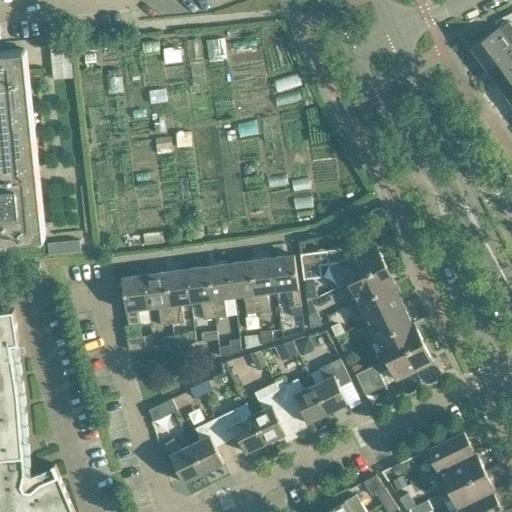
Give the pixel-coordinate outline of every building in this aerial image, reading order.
[(485,66),(511,45),(511,25),(509,22),(500,28),(500,27),(471,47),(485,66)] [(511,45),(485,66),(497,83),(511,72),(511,45)] [(0,239),(0,242),(10,241),(9,238),(43,234),(38,180),(35,180),(33,166),(36,166),(35,154),(32,154),(31,140),(33,140),(32,127),(29,128),(28,114),(31,114),(29,101),(27,101),(25,88),(28,87),(24,49),(0,51),(0,239)] [(510,101),(511,99),(511,72),(497,83),(510,101)] [(342,284),(343,285),(386,264),(376,244),(348,258),(343,248),(301,254),(307,302),(317,297),(315,279),(322,278),(321,265),(340,263),(349,281),(342,284)] [(295,255),(273,258),(277,291),(287,289),(289,308),(293,308),(301,307),(295,255)] [(277,291),(273,258),(251,260),(258,312),(270,311),(267,292),(277,291)] [(258,312),(251,260),(230,263),(234,296),(244,295),(247,314),(258,312)] [(234,296),(230,263),(208,266),(215,318),(227,316),(224,298),(234,296)] [(395,283),(386,264),(343,285),(347,293),(354,290),(359,300),(350,305),(395,283)] [(215,318),(208,266),(187,269),(191,302),(201,301),(204,319),(215,318)] [(191,302),(187,269),(166,272),(172,324),(184,322),(181,303),(191,302)] [(172,324),(166,272),(144,275),(149,308),(159,306),(161,325),(172,324)] [(149,308),(144,275),(122,277),(129,325),(141,324),(139,309),(149,308)] [(395,284),(395,283),(350,305),(354,314),(362,310),(367,321),(403,304),(394,285),(395,284)] [(412,323),(403,304),(367,321),(372,332),(365,335),(369,344),(414,322),(412,323)] [(301,307),(293,308),(294,317),(303,316),(301,307)] [(19,392),(12,343),(19,341),(14,309),(0,310),(0,511),(75,511),(56,464),(53,465),(57,475),(41,482),(32,490),(27,489),(26,489),(23,484),(26,473),(19,392)] [(311,328),(322,324),(317,311),(309,315),(311,328)] [(423,342),(414,322),(369,344),(369,345),(378,340),(383,350),(376,354),(380,362),(380,363),(423,342)] [(342,324),(338,323),(331,326),(336,336),(345,331),(342,324)] [(217,330),(201,332),(202,341),(218,339),(217,330)] [(261,332),(262,343),(273,340),(273,330),(261,332)] [(187,335),(188,343),(197,342),(196,334),(196,331),(187,332),(187,335)] [(154,347),(152,334),(127,338),(129,350),(154,347)] [(247,336),(248,347),(251,347),(259,345),(258,335),(247,336)] [(164,345),(175,344),(174,336),(163,337),(164,345)] [(275,346),(282,360),(298,351),(292,340),(275,346)] [(341,345),(347,356),(354,352),(348,341),(341,345)] [(433,362),(423,342),(380,363),(380,362),(363,370),(356,374),(366,394),(385,385),(380,374),(392,368),(397,379),(416,370),(426,365),(433,362)] [(231,345),(219,347),(220,356),(232,353),(231,345)] [(260,351),(251,355),(257,370),(266,366),(260,351)] [(326,379),(315,385),(328,413),(348,403),(340,387),(351,381),(340,358),(320,368),(326,379)] [(356,364),(352,366),(356,374),(363,370),(362,366),(356,364)] [(426,365),(416,370),(422,383),(432,378),(426,365)] [(328,413),(315,385),(304,390),(298,378),(278,388),(293,419),(304,413),(308,422),(310,421),(328,413)] [(209,380),(200,385),(203,392),(212,387),(209,380)] [(282,424),(293,419),(278,388),(275,382),(255,391),(263,410),(253,415),(266,443),(286,433),(282,424)] [(203,392),(200,385),(191,389),(194,396),(203,392)] [(149,410),(154,421),(178,410),(172,398),(149,410)] [(266,443),(253,415),(247,403),(216,418),(227,442),(238,436),(246,452),(266,443)] [(216,447),(227,442),(216,418),(196,428),(201,440),(191,445),(204,473),(224,463),(216,447)] [(438,470),(476,452),(476,451),(474,452),(464,431),(421,452),(425,462),(433,458),(438,470)] [(204,473),(191,445),(180,450),(175,438),(165,443),(184,483),(204,473)] [(443,492),(486,471),(476,452),(438,470),(439,471),(441,470),(446,480),(438,484),(443,492)] [(449,511),(451,511),(495,491),(486,471),(443,492),(447,501),(445,502),(449,511)] [(392,498),(385,487),(376,493),(383,504),(392,498)] [(495,491),(451,511),(504,511),(505,511),(503,511),(493,492),(495,491)] [(399,498),(407,509),(416,505),(408,493),(399,498)] [(366,511),(356,494),(325,511),(366,511)] [(393,511),(399,509),(392,498),(383,504),(388,511),(393,511)]
